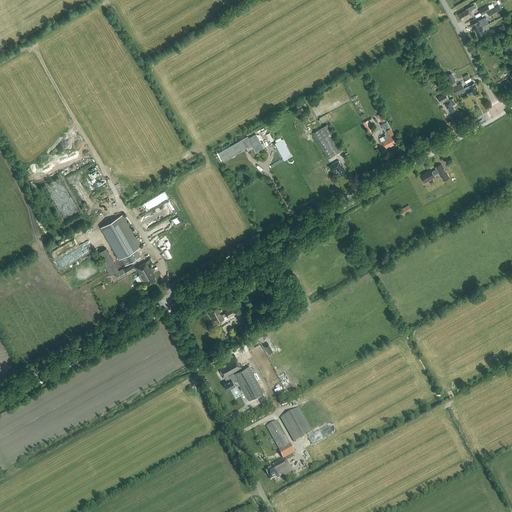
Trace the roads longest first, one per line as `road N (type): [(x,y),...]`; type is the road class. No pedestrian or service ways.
road 1 (secondary): [(166,302),(498,110)]
road 2 (unclassified): [(271,511),(166,302)]
road 3 (secondary): [(0,396),(166,302)]
road 4 (unclassified): [(498,110),(442,0)]
